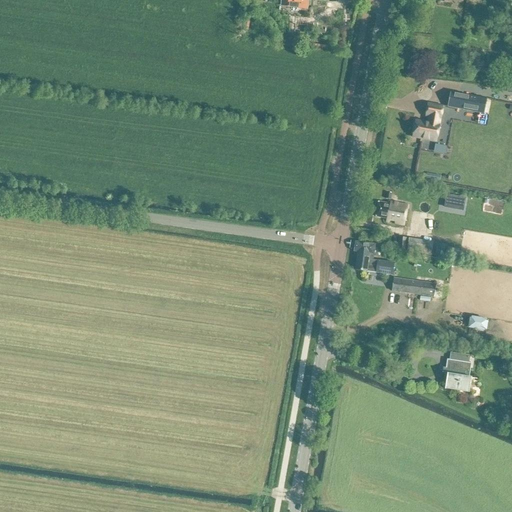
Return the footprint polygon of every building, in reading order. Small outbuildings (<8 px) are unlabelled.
[(487,100),(460,95),(457,110),(469,112),(484,115),(487,100)] [(428,124),(416,121),(413,138),(436,142),(440,126),(439,126),(440,120),(441,120),(443,107),(427,104),(425,117),(429,118),(428,124)] [(445,202),(455,204),(456,197),(446,195),(445,202)] [(462,207),(495,213),(497,201),(464,195),(462,207)] [(378,203),(375,217),(386,219),(386,222),(404,226),(408,206),(387,202),(387,204),(378,203)] [(399,238),(397,253),(405,253),(406,239),(399,238)] [(431,256),(433,243),(409,239),(407,252),(431,256)] [(376,273),(392,276),(393,264),(378,262),(373,261),(374,255),(373,255),(375,245),(355,243),(354,252),(358,253),(355,271),(367,272),(376,273)] [(446,256),(465,259),(466,249),(447,246),(446,256)] [(434,298),(436,285),(394,279),(392,292),(434,298)] [(487,321),(471,318),(469,328),(485,331),(487,321)] [(447,360),(445,370),(448,371),(445,390),(469,393),(471,379),(469,378),(471,364),(468,363),(470,356),(450,353),(449,360),(447,360)]
